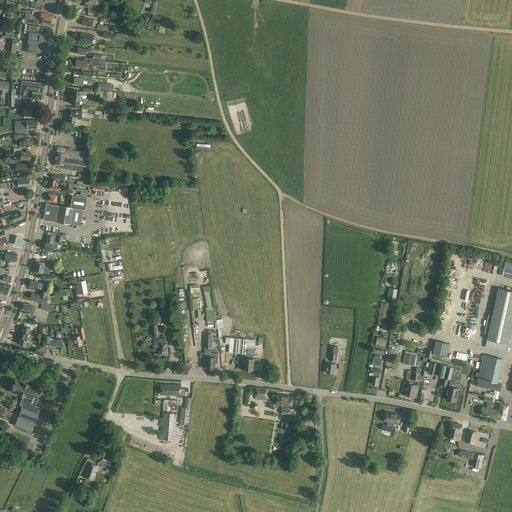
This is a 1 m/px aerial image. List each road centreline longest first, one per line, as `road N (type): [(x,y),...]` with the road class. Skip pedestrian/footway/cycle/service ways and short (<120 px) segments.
road 1 (secondary): [(4,327),(34,215),(54,68)]
road 2 (track): [(511,256),(370,228),(280,191)]
road 3 (track): [(280,0),(511,31)]
road 4 (track): [(280,191),(226,125),(195,0)]
road 5 (track): [(280,191),(289,388)]
road 6 (tertiary): [(319,392),(123,372)]
road 7 (tertiary): [(511,427),(319,392)]
road 8 (unclassified): [(63,511),(123,372)]
road 9 (tertiary): [(123,372),(0,354)]
road 10 (unclassified): [(315,511),(323,462),(319,392)]
